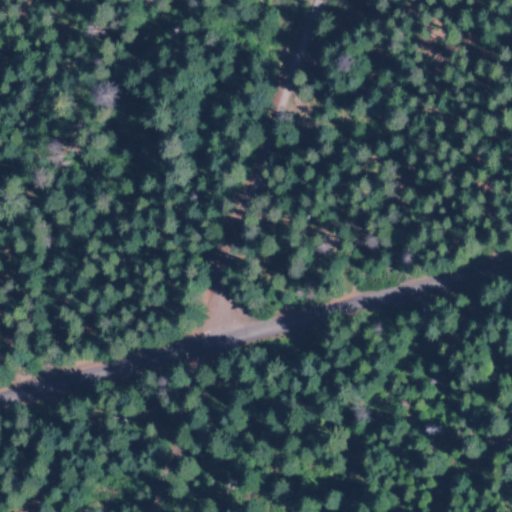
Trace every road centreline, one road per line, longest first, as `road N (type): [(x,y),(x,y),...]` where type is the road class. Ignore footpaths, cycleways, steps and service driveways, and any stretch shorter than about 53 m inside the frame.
road 1 (residential): [(0,360),(215,322),(511,224)]
road 2 (track): [(178,329),(300,0)]
road 3 (track): [(189,511),(110,455),(52,387),(35,354)]
